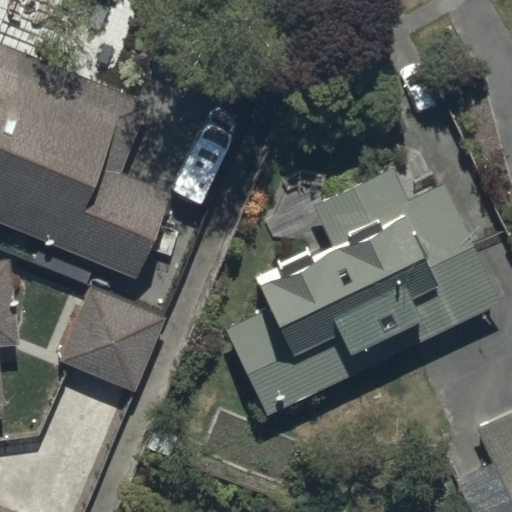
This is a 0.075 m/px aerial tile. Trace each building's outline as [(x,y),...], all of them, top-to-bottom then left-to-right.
[(0,224),(137,281),(172,196),(121,175),(150,107),(0,44),(0,224)] [(268,418),(502,308),(445,186),(409,203),(394,171),(315,208),(332,246),(257,280),(272,311),(227,332),(268,418)] [(0,421),(7,421),(0,350),(20,348),(12,263),(0,264),(0,421)] [(60,363),(136,394),(167,320),(91,288),(60,363)] [(511,504),(511,415),(478,432),(493,464),(456,481),(470,511),(494,511),(511,504)]
